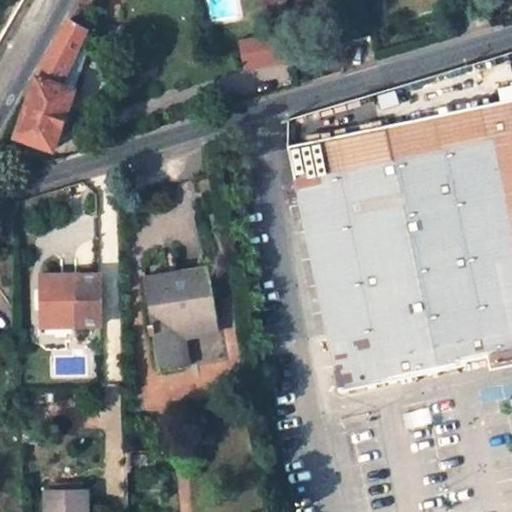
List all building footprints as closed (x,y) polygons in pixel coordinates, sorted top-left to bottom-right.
[(55,149),(76,88),(89,50),(80,48),(89,29),(84,26),(92,10),(79,4),(73,14),(37,76),(16,135),(55,149)] [(240,65),(284,63),(282,35),(239,37),(240,65)] [(511,99),(289,147),(341,393),(380,385),(380,380),(511,351),(511,99)] [(209,268),(145,279),(160,370),(186,366),(182,339),(180,326),(218,321),(209,268)] [(99,275),(42,276),(43,326),(101,326),(99,275)] [(220,333),(218,321),(180,326),(182,339),(220,333)] [(42,329),(42,343),(71,343),(71,329),(42,329)] [(367,420),(347,423),(349,436),(369,432),(367,420)] [(88,511),(88,489),(46,490),(46,511),(88,511)] [(505,505),(511,503),(511,489),(502,492),(505,505)]
